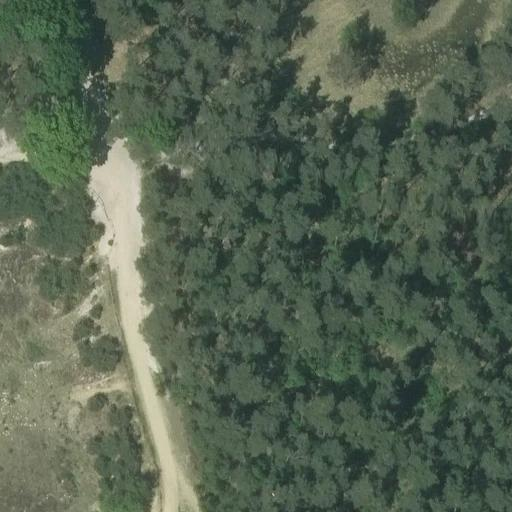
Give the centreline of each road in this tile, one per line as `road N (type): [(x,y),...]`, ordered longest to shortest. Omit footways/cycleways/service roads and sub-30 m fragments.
road 1 (track): [(168,511),(142,321),(119,251),(103,158)]
road 2 (track): [(103,158),(75,0)]
